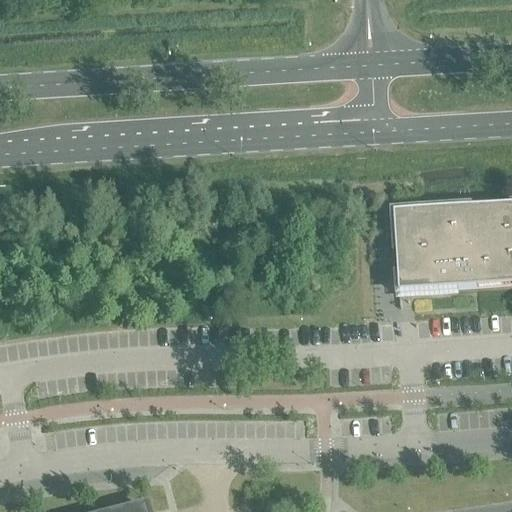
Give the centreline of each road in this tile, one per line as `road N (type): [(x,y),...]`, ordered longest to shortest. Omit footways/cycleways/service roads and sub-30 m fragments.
road 1 (unclassified): [(0,473),(150,452),(511,438)]
road 2 (secondary): [(0,154),(369,128)]
road 3 (secondary): [(367,65),(0,89)]
road 4 (secondary): [(511,56),(367,65)]
road 5 (secondary): [(369,128),(511,120)]
